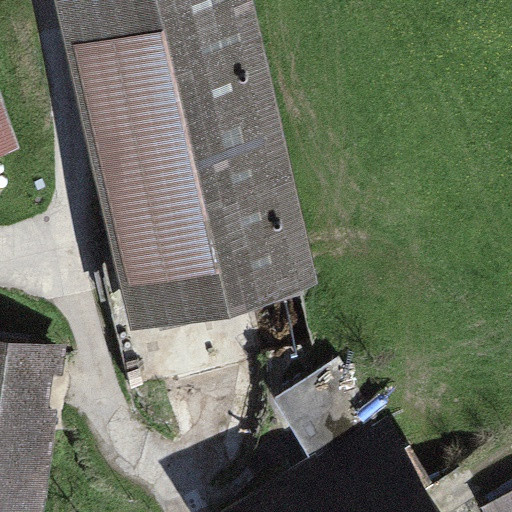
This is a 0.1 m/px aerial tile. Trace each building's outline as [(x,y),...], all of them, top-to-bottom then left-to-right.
[(263,0),(86,0),(152,324),(323,290),(263,0)] [(0,68),(0,166),(29,157),(0,68)] [(47,511),(76,358),(0,343),(0,511),(47,511)] [(354,357),(286,367),(296,439),(365,429),(354,357)] [(442,511),(397,433),(257,511),(442,511)] [(511,511),(511,494),(501,499),(506,511),(511,511)]
